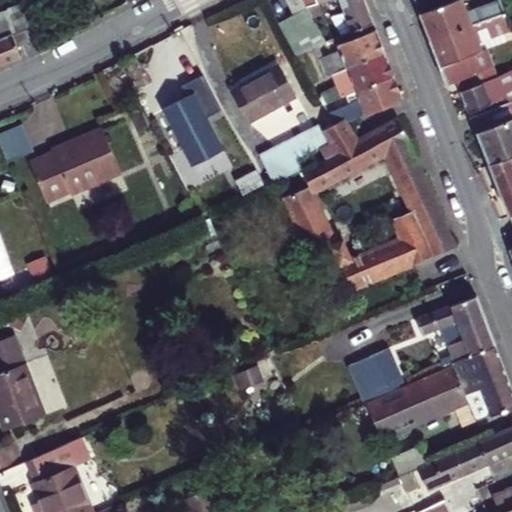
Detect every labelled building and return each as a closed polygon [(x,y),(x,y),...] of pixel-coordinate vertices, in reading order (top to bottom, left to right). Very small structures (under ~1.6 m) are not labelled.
[(0,17),(0,59),(21,52),(15,37),(36,29),(30,0),(12,0),(2,4),(7,15),(0,17)] [(302,18),(305,17),(317,12),(314,5),(327,0),(341,0),(354,34),(368,28),(357,0),(295,0),(297,5),(302,18)] [(458,0),(418,14),(427,38),(468,23),(482,19),(502,12),(499,2),(472,12),(468,0),(458,0)] [(302,18),(297,5),(283,10),(288,23),(302,18)] [(502,34),(508,32),(502,12),(482,19),(486,30),(499,25),(502,34)] [(318,50),(305,17),(302,18),(288,23),(273,29),(280,50),(285,49),(296,68),(313,62),(309,54),(318,50)] [(458,91),(495,72),(487,50),(479,52),(468,23),(427,38),(449,96),(458,91)] [(336,52),(345,75),(381,61),(372,36),(336,52)] [(265,61),(216,89),(234,121),(283,92),(265,61)] [(345,75),(354,97),(390,82),(381,61),(345,75)] [(458,91),(464,110),(507,94),(509,98),(511,96),(511,66),(511,64),(495,72),(458,91)] [(317,79),(320,85),(336,78),(334,72),(317,79)] [(336,78),(320,85),(322,92),(339,85),(336,78)] [(354,97),(364,124),(400,109),(390,82),(354,97)] [(344,101),(330,107),(333,114),(347,108),(344,101)] [(467,115),(484,161),(511,151),(511,120),(509,113),(498,117),(494,105),(467,115)] [(0,131),(0,143),(7,160),(32,149),(20,123),(0,131)] [(311,193),(382,153),(391,174),(414,164),(394,125),(354,148),(347,135),(339,139),(350,159),(305,181),(311,193)] [(47,156),(24,166),(45,210),(120,175),(98,129),(82,136),(83,140),(64,148),(63,146),(46,154),(47,156)] [(300,167),(305,181),(350,159),(339,139),(329,143),(334,153),(300,167)] [(334,153),(329,143),(259,171),(268,196),(305,181),(300,167),(334,153)] [(511,151),(484,161),(508,224),(511,221),(511,151)] [(391,174),(398,189),(421,179),(414,164),(391,174)] [(350,292),(452,246),(421,179),(398,189),(409,214),(390,223),(399,243),(354,263),(345,243),(335,248),(327,230),(307,239),(315,257),(331,249),(350,292)] [(302,227),(322,218),(311,193),(291,203),(302,227)] [(302,227),(307,239),(327,230),(322,218),(302,227)] [(492,348),(473,295),(416,319),(426,342),(459,328),(465,342),(453,348),(460,363),(492,348)] [(45,419),(14,341),(0,346),(0,419),(6,434),(45,419)] [(391,388),(364,400),(368,408),(409,388),(389,346),(374,353),(391,388)] [(409,388),(368,408),(383,439),(467,398),(466,395),(478,389),(489,416),(511,408),(511,402),(492,348),(460,363),(409,388)] [(255,362),(232,376),(240,390),(264,377),(255,362)] [(511,424),(472,443),(484,469),(511,455),(511,424)] [(472,443),(412,470),(424,496),(484,469),(472,443)] [(86,465),(76,444),(58,453),(18,470),(36,511),(84,511),(67,473),(86,465)] [(421,445),(392,455),(397,469),(426,459),(421,445)] [(409,479),(394,486),(401,501),(416,494),(409,479)] [(500,511),(501,511),(511,507),(511,485),(493,494),(500,511)] [(212,511),(204,491),(180,501),(184,511),(212,511)] [(451,511),(447,501),(423,511),(451,511)]
